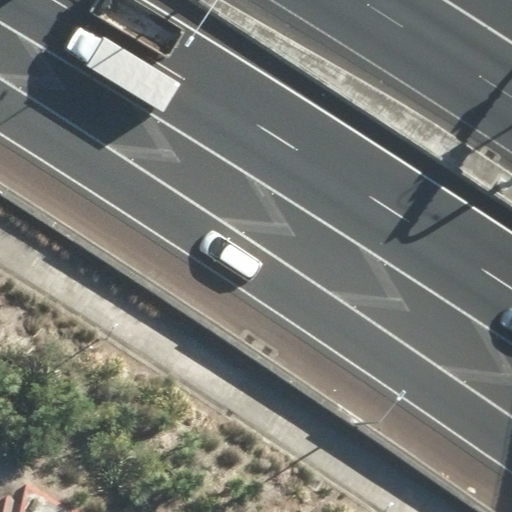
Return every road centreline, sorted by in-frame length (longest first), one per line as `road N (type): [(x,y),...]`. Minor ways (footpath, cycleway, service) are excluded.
road 1 (motorway): [(511,450),(373,348),(0,117)]
road 2 (motorway): [(511,271),(57,0)]
road 3 (motorway): [(357,0),(511,95)]
